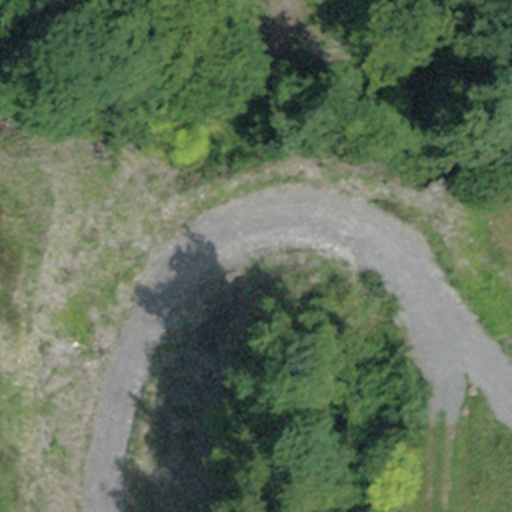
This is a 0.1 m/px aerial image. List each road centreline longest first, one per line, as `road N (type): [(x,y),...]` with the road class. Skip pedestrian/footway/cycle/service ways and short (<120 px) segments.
road 1 (track): [(305,0),(277,53),(179,419),(122,460),(27,501)]
road 2 (track): [(318,0),(419,162),(511,344)]
